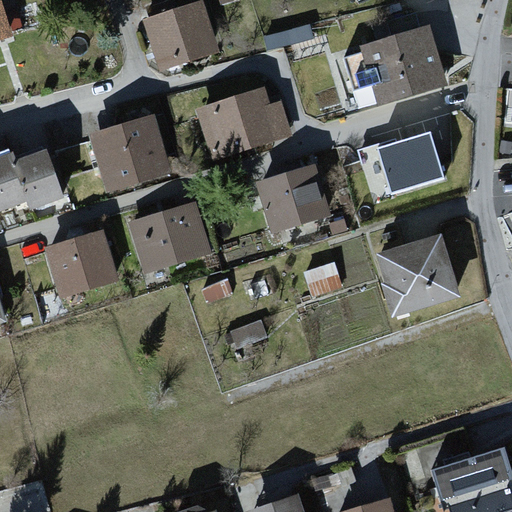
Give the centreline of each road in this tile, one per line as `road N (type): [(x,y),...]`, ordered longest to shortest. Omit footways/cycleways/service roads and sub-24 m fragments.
road 1 (residential): [(312,147),(279,65),(0,134)]
road 2 (residential): [(511,412),(168,511)]
road 3 (residential): [(312,147),(0,245)]
road 4 (residential): [(483,94),(482,145),(511,305)]
road 5 (residential): [(483,94),(312,147)]
